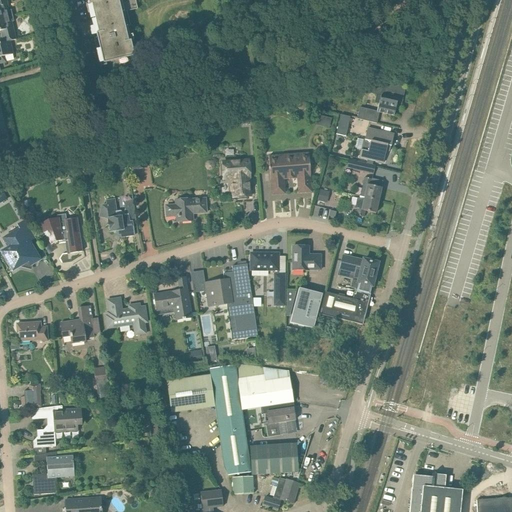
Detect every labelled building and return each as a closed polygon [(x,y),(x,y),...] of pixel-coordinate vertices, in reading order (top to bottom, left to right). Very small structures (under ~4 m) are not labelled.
[(0,0),(0,18),(13,15),(11,9),(9,10),(6,0),(0,0)] [(88,0),(90,4),(89,4),(90,7),(91,12),(93,20),(95,19),(99,33),(96,33),(100,49),(101,53),(103,52),(106,62),(105,62),(105,63),(134,56),(134,55),(131,42),(131,41),(130,41),(129,36),(130,36),(127,26),(125,27),(121,13),(132,10),(130,3),(136,1),(135,0),(88,0)] [(2,36),(14,33),(12,21),(14,21),(13,15),(0,18),(0,30),(1,31),(2,36)] [(0,69),(0,63),(6,62),(4,56),(13,54),(10,41),(16,39),(14,33),(2,36),(3,42),(0,42),(0,73),(1,73),(0,69)] [(402,101),(406,88),(395,85),(372,90),(371,94),(376,95),(375,103),(379,104),(377,112),(394,116),(396,108),(398,109),(400,100),(402,101)] [(379,116),(369,114),(370,110),(360,107),(357,119),(377,124),(379,116)] [(251,111),(243,112),(244,123),(252,122),(251,111)] [(336,134),(346,137),(350,117),(340,115),(336,134)] [(324,117),(322,123),(330,125),(331,119),(324,117)] [(391,146),(394,135),(367,128),(365,139),(362,139),(391,146),(390,146),(391,146)] [(362,139),(359,157),(367,159),(366,164),(372,165),(373,161),(383,163),(386,150),(389,151),(390,146),(391,146),(362,139)] [(132,171),(147,168),(145,153),(129,156),(132,171)] [(277,155),(269,156),(270,167),(269,167),(269,170),(270,169),(271,185),(272,195),(285,194),(284,180),(297,179),(298,193),(311,192),(311,182),(309,156),(280,159),(277,155)] [(215,167),(215,164),(213,161),(210,160),(207,161),(205,164),(205,167),(207,170),(210,171),(213,170),(215,167)] [(250,177),(249,161),(221,163),(223,179),(232,178),(234,198),(250,196),(248,177),(250,177)] [(361,163),(359,171),(360,171),(373,174),(375,166),(372,165),(366,164),(361,163)] [(363,184),(360,196),(364,197),(379,201),(381,188),(371,185),(372,179),(364,177),(363,184)] [(320,190),(317,201),(327,203),(329,192),(320,190)] [(357,209),(356,215),(364,217),(365,211),(376,213),(379,201),(364,197),(360,196),(360,197),(357,209)] [(124,237),(134,235),(132,222),(129,222),(128,215),(124,216),(124,214),(120,211),(116,211),(114,199),(106,201),(107,205),(102,205),(99,217),(108,219),(110,232),(116,231),(116,234),(120,237),(124,236),(124,237)] [(196,213),(206,213),(205,199),(191,200),(191,199),(175,200),(176,205),(166,206),(167,217),(178,216),(180,217),(180,222),(193,221),(192,213),(195,213),(196,213)] [(62,240),(68,239),(70,253),(82,252),(77,218),(66,220),(66,214),(57,216),(57,218),(48,220),(39,225),(51,245),(56,242),(62,241),(62,240)] [(30,242),(35,239),(24,220),(17,225),(19,228),(11,233),(12,234),(9,236),(8,240),(8,243),(9,246),(0,252),(12,272),(22,266),(20,264),(21,261),(26,258),(31,266),(40,260),(30,242)] [(309,246),(293,246),(292,265),(301,265),(301,270),(308,270),(320,270),(321,255),(309,255),(309,246)] [(278,274),(279,253),(251,253),(250,270),(275,271),(275,273),(274,273),(274,305),(284,306),(285,274),(278,274)] [(356,286),(353,299),(368,303),(378,263),(364,259),(363,260),(343,255),(339,270),(354,273),(351,284),(356,286)] [(258,336),(248,274),(247,264),(232,266),(233,272),(223,274),(224,281),(221,281),(220,280),(198,283),(200,292),(205,291),(207,308),(227,305),(232,340),(258,336)] [(323,295),(300,288),(299,292),(296,303),(290,323),(313,329),(323,295)] [(187,289),(154,295),(156,311),(174,308),(176,321),(192,318),(187,289)] [(287,292),(287,316),(290,316),(296,292),(287,292)] [(338,319),(363,324),(364,319),(366,310),(368,303),(353,299),(325,292),(321,309),(332,312),(339,313),(338,319)] [(147,322),(145,307),(140,307),(139,304),(128,306),(129,312),(122,313),(120,298),(107,300),(109,312),(107,312),(107,315),(106,316),(108,328),(133,324),(135,335),(146,333),(144,323),(147,322)] [(92,319),(92,316),(90,306),(78,308),(80,320),(60,323),(63,338),(70,337),(71,345),(86,342),(85,338),(94,337),(93,334),(100,333),(98,318),(92,319)] [(48,341),(47,327),(41,327),(40,322),(17,324),(17,333),(19,333),(19,341),(41,340),(41,341),(48,341)] [(297,329),(287,327),(286,335),(296,333),(297,329)] [(217,361),(215,346),(206,348),(208,362),(217,361)] [(256,357),(255,348),(246,349),(247,358),(256,357)] [(203,362),(201,350),(189,352),(191,363),(203,362)] [(289,379),(288,371),(235,364),(236,365),(235,365),(241,411),(242,411),(262,408),(263,413),(267,413),(268,423),(265,424),(267,436),(296,432),(294,420),(295,420),(289,379)] [(242,411),(241,411),(235,365),(209,369),(210,375),(215,407),(223,467),(228,476),(251,473),(242,411)] [(110,399),(107,380),(105,367),(93,369),(95,382),(98,401),(110,399)] [(193,410),(215,407),(210,375),(188,378),(193,410)] [(171,413),(193,410),(188,378),(166,381),(171,413)] [(22,397),(22,407),(40,406),(39,391),(40,391),(39,385),(29,386),(30,391),(24,391),(24,397),(22,397)] [(46,454),(45,447),(56,447),(55,433),(78,431),(78,425),(82,425),(81,408),(62,409),(62,406),(52,408),(53,418),(50,418),(51,425),(47,425),(43,430),(37,430),(37,437),(33,441),(34,448),(35,448),(35,455),(46,454)] [(251,475),(295,472),(298,472),(297,444),(250,446),(251,475)] [(72,455),(56,456),(56,452),(46,454),(35,455),(34,455),(35,463),(45,462),(46,474),(32,475),(34,495),(57,493),(56,478),(74,476),(72,455)] [(159,468),(161,480),(168,478),(167,467),(159,468)] [(459,511),(462,490),(444,488),(446,476),(436,475),(436,478),(413,475),(409,511),(459,511)] [(233,495),(253,494),(253,476),(232,477),(233,495)] [(293,503),(299,484),(286,480),(279,478),(273,499),(266,497),(262,506),(277,511),(281,499),(293,503)] [(210,511),(210,508),(223,506),(221,490),(200,493),(202,509),(199,511),(210,511)] [(511,511),(511,497),(511,498),(501,499),(501,511),(511,511)] [(101,511),(100,498),(65,500),(66,508),(64,508),(64,509),(66,508),(66,511),(101,511)] [(501,511),(501,499),(469,501),(469,511),(501,511)]
